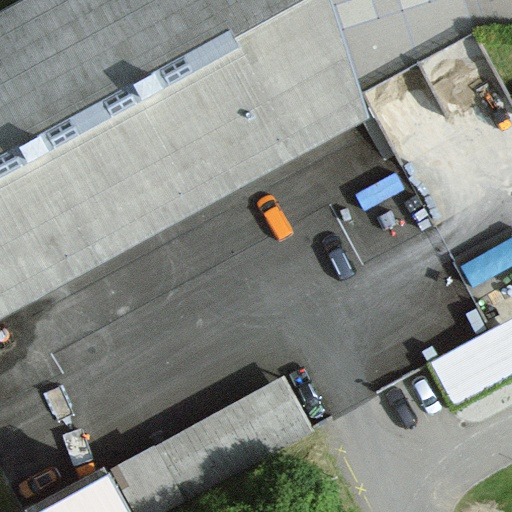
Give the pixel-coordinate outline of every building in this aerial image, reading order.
[(0,293),(351,103),(349,96),(345,98),(322,55),(334,49),(332,42),(314,51),(292,8),(306,0),(55,0),(0,30),(0,293)] [(453,405),(511,373),(511,317),(429,362),(453,405)] [(282,376),(149,449),(178,501),(311,428),(282,376)] [(140,511),(158,511),(178,501),(149,449),(116,467),(140,511)] [(37,509),(38,511),(131,511),(109,470),(37,509)]
